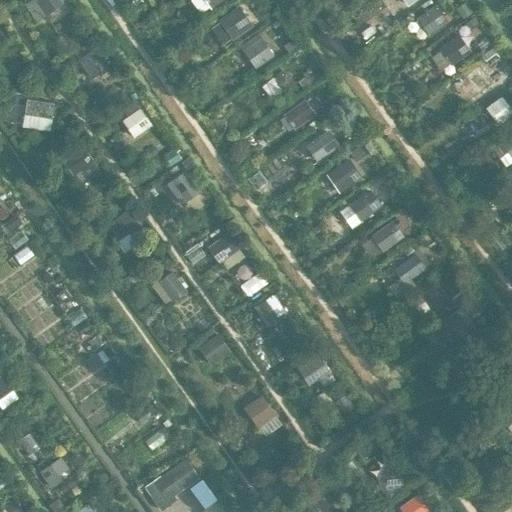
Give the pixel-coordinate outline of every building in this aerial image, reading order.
[(33,0),(45,17),(63,5),(59,0),(33,0)] [(202,0),(209,10),(223,0),(202,0)] [(427,36),(447,23),(435,5),(415,18),(427,36)] [(231,41),(251,26),(237,7),(217,21),(231,41)] [(451,66),(470,52),(457,34),(438,48),(451,66)] [(255,70),(273,57),(260,38),(241,51),(255,70)] [(90,80),(109,67),(95,47),(77,60),(90,80)] [(468,102),(493,85),(479,66),(464,76),(468,83),(459,89),(468,102)] [(26,96),(24,113),(51,117),(53,101),(26,96)] [(498,126),(511,114),(511,112),(500,97),(485,109),(498,126)] [(294,130),(315,115),(304,100),(283,115),(294,130)] [(133,138),(151,126),(139,109),(122,121),(133,138)] [(316,164),(339,147),(327,129),(304,146),(316,164)] [(511,136),(501,144),(507,153),(511,149),(511,136)] [(72,176),(93,161),(83,147),(62,161),(72,176)] [(338,193),(361,177),(348,159),(325,175),(338,193)] [(181,205),(199,193),(184,171),(166,184),(181,205)] [(360,222),(381,207),(369,191),(348,206),(360,222)] [(131,238),(143,229),(129,209),(106,225),(118,242),(129,235),(131,238)] [(382,253),(403,238),(391,221),(370,236),(382,253)] [(219,264),(240,249),(228,233),(207,248),(219,264)] [(403,285),(425,269),(414,254),(392,270),(403,285)] [(172,302),(186,292),(172,272),(158,282),(172,302)] [(430,312),(447,299),(435,283),(418,295),(430,312)] [(62,305),(70,299),(63,289),(55,295),(62,305)] [(265,326),(285,312),(273,294),(253,307),(265,326)] [(449,346),(470,331),(458,314),(437,330),(449,346)] [(210,366),(229,352),(217,334),(197,348),(210,366)] [(322,388),(334,380),(329,372),(316,353),(296,367),(309,387),(317,381),(322,388)] [(0,398),(12,390),(2,375),(0,375),(0,398)] [(257,428),(275,415),(261,395),(242,409),(257,428)] [(511,411),(500,420),(511,435),(511,434),(511,411)] [(56,459),(38,472),(51,489),(62,481),(58,476),(64,471),(56,459)] [(171,495),(196,478),(184,460),(160,477),(158,476),(144,486),(161,510),(175,500),(171,495)] [(378,477),(378,480),(378,482),(378,485),(379,487),(380,489),(385,496),(407,481),(394,461),(383,469),(381,470),(380,472),(379,475),(378,477)] [(310,511),(336,511),(337,511),(323,492),(306,505),(310,511)] [(400,511),(429,511),(417,495),(398,508),(400,511)] [(0,511),(22,511),(13,500),(0,508),(0,511)]
